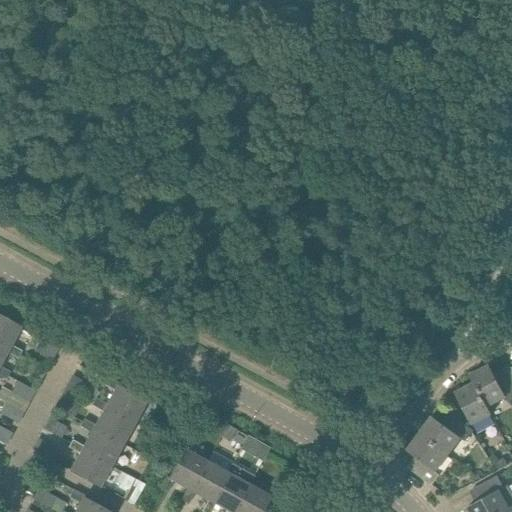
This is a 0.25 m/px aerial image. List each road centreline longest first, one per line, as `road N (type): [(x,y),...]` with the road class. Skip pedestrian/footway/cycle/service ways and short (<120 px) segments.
road 1 (tertiary): [(373,463),(0,265)]
road 2 (residential): [(373,463),(450,362)]
road 3 (residential): [(450,362),(511,252)]
